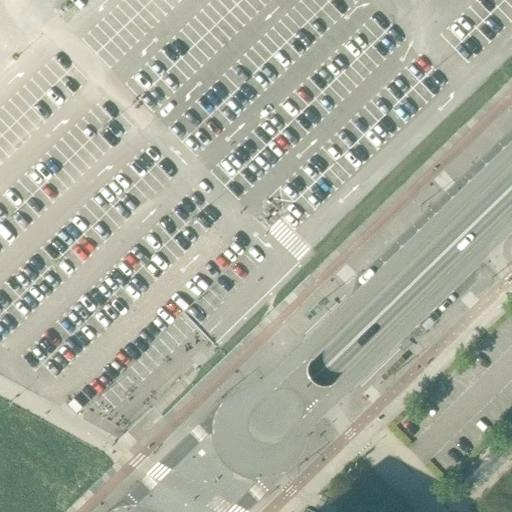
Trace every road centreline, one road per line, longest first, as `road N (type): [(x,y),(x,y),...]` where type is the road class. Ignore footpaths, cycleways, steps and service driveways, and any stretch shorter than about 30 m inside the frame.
road 1 (tertiary): [(511,189),(181,511)]
road 2 (unclassified): [(511,150),(290,369)]
road 3 (unclassified): [(327,407),(511,227)]
road 4 (unclassified): [(290,369),(229,426),(240,455),(266,469),(327,407)]
